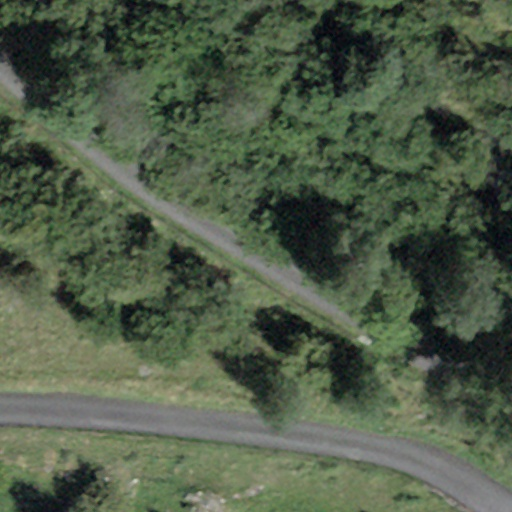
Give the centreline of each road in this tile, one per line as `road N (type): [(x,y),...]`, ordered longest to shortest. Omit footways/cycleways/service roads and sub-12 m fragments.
road 1 (unclassified): [(511,415),(443,379),(214,227),(0,64)]
road 2 (unclassified): [(0,423),(224,436),(426,468),(487,491),(511,510)]
